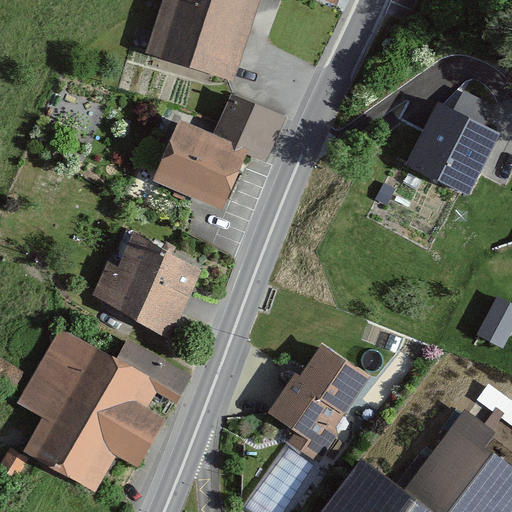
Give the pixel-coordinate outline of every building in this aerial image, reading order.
[(253,0),(172,0),(157,51),(230,75),(253,0)] [(281,118),(237,99),(220,137),(264,156),(281,118)] [(494,136),(440,111),(413,167),(467,192),(494,136)] [(183,129),(160,181),(220,207),(242,156),(183,129)] [(195,268),(140,240),(109,300),(165,328),(195,268)] [(479,331),(505,344),(511,331),(511,297),(498,291),(479,331)] [(112,364),(62,335),(21,404),(50,422),(33,451),(94,487),(114,453),(133,464),(158,423),(142,413),(156,389),(177,401),(190,378),(126,340),(112,364)] [(368,375),(323,344),(274,415),(302,433),(296,442),(314,454),(368,375)] [(0,353),(0,373),(19,382),(26,365),(0,353)] [(364,471),(333,511),(511,511),(511,479),(479,455),(491,438),(465,419),(404,501),(364,471)] [(246,504),(260,511),(283,511),(315,459),(283,440),(246,504)]
